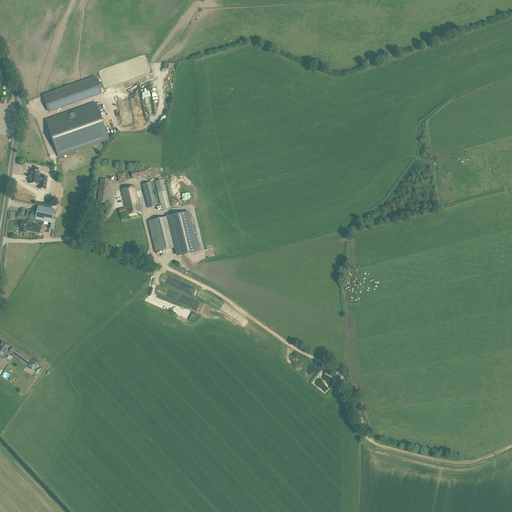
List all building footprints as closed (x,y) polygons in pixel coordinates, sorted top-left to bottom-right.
[(96,76),(55,90),(62,108),(102,94),(96,76)] [(116,88),(119,116),(126,115),(123,87),(116,88)] [(55,90),(43,95),(49,113),(62,108),(55,90)] [(96,102),(46,120),(59,158),(110,140),(96,102)] [(46,149),(48,158),(56,156),(54,148),(46,149)] [(32,169),(30,184),(38,185),(38,183),(39,183),(39,188),(46,190),(47,177),(39,176),(40,171),(38,171),(38,167),(33,167),(33,169),(32,169)] [(131,172),(132,179),(149,175),(147,167),(131,172)] [(117,181),(124,179),(122,170),(115,172),(117,181)] [(79,197),(78,176),(65,176),(65,197),(79,197)] [(170,209),(164,180),(155,182),(162,211),(170,209)] [(157,206),(151,183),(142,185),(148,208),(157,206)] [(135,187),(121,190),(125,208),(119,209),(120,214),(126,212),(125,212),(127,212),(128,215),(141,212),(135,187)] [(39,206),(37,212),(35,221),(37,221),(44,223),(51,224),(52,220),(54,210),(39,206)] [(176,247),(178,256),(198,251),(188,212),(169,217),(176,247)] [(176,247),(169,217),(148,222),(155,252),(176,247)] [(20,232),(26,233),(26,231),(35,232),(36,226),(37,221),(35,221),(30,219),(29,218),(28,223),(22,221),(20,229),(21,229),(20,232)] [(37,221),(36,226),(38,227),(37,233),(38,233),(38,234),(39,234),(40,235),(41,235),(42,234),(43,234),(45,226),(43,225),(44,223),(37,221)] [(208,302),(214,295),(209,291),(203,298),(208,302)] [(235,318),(238,313),(221,303),(218,309),(235,318)] [(0,355),(1,356),(0,356),(4,359),(8,354),(26,366),(31,359),(13,346),(12,347),(9,345),(8,347),(2,342),(0,344),(0,355)] [(31,361),(28,366),(32,370),(37,368),(37,363),(31,361)]
